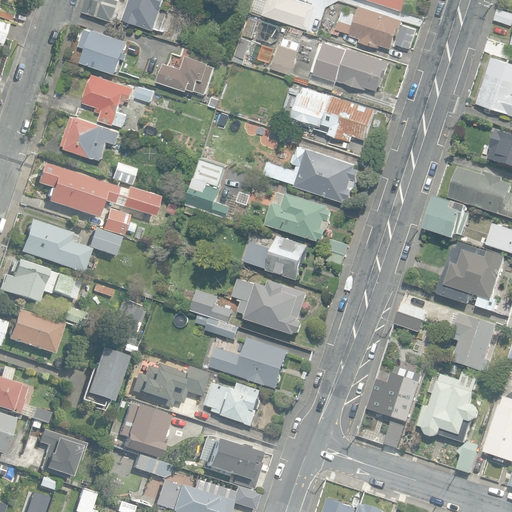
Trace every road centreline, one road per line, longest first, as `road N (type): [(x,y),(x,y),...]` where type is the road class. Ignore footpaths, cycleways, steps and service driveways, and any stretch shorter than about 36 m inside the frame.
road 1 (residential): [(311,445),(465,0)]
road 2 (tertiary): [(311,445),(511,510)]
road 3 (residential): [(56,0),(9,140)]
